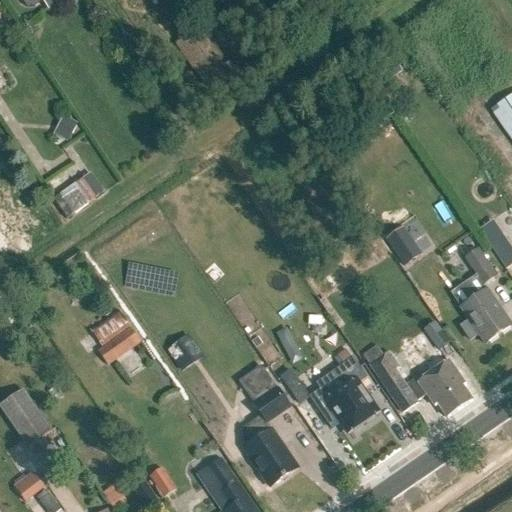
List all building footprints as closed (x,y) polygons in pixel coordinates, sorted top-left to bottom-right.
[(41,0),(49,11),(65,0),(41,0)] [(198,30),(179,43),(227,111),(246,98),(198,30)] [(511,98),(492,112),(511,141),(511,98)] [(56,137),(69,144),(78,126),(66,119),(56,137)] [(48,196),(63,214),(90,192),(75,174),(48,196)] [(405,267),(421,256),(403,230),(387,242),(405,267)] [(511,251),(502,237),(489,246),(505,271),(506,271),(511,266),(511,251)] [(477,249),(464,258),(483,286),(496,277),(477,249)] [(487,291),(460,309),(469,322),(461,328),(470,341),(479,336),(485,345),(511,327),(487,291)] [(88,330),(93,339),(120,324),(115,314),(88,330)] [(434,324),(424,331),(439,351),(449,344),(434,324)] [(141,343),(128,326),(94,350),(107,368),(141,343)] [(310,398),(317,409),(327,402),(349,435),(378,415),(357,385),(366,379),(353,360),(346,351),(338,357),(344,366),(317,385),(321,391),(310,398)] [(447,419),(472,401),(463,388),(466,387),(449,362),(418,383),(408,390),(395,371),(399,368),(388,353),(370,366),(402,414),(417,404),(427,397),(435,408),(438,406),(447,419)] [(291,371),(280,378),(299,405),(310,398),(291,371)] [(0,406),(29,449),(54,431),(25,389),(0,406)] [(248,447),(244,450),(260,475),(260,479),(264,485),(268,486),(270,489),(298,470),(271,431),(267,434),(263,427),(290,409),(277,389),(254,405),(262,417),(244,429),(242,438),(248,447)] [(257,511),(237,483),(221,460),(206,470),(222,493),(232,508),(225,511),(257,511)] [(175,490),(160,469),(148,477),(163,498),(175,490)] [(24,504),(44,489),(32,474),(13,489),(24,504)] [(163,511),(156,502),(140,479),(130,486),(147,511),(163,511)]
